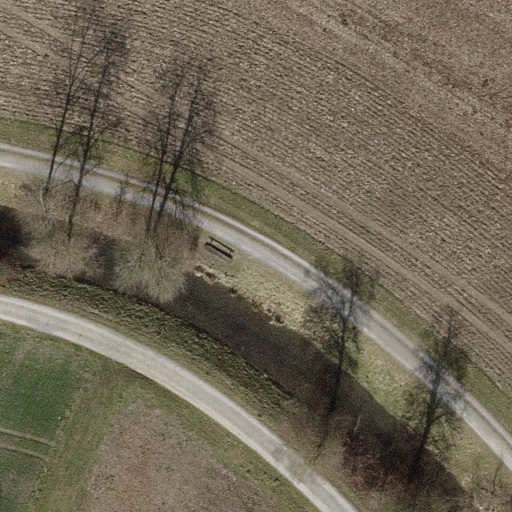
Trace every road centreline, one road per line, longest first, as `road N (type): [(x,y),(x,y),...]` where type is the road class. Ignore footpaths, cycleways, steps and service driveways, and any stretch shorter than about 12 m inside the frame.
road 1 (track): [(511,446),(394,325),(215,222),(0,153)]
road 2 (track): [(344,511),(311,473),(125,343),(0,310)]
road 3 (track): [(43,511),(79,421),(125,343)]
